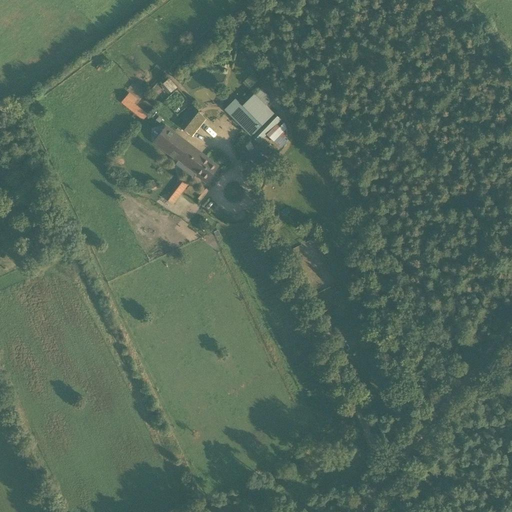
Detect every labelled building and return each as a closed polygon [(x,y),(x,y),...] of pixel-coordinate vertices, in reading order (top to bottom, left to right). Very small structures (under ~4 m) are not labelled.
[(251,74),(243,82),(249,88),(257,80),(251,74)] [(168,94),(175,87),(167,78),(159,85),(168,94)] [(147,114),(133,103),(137,99),(128,92),(119,103),(142,120),(147,114)] [(259,143),(266,136),(273,128),(266,122),(274,114),(255,95),(233,116),(245,128),(250,133),(249,134),(259,143)] [(201,104),(202,114),(219,112),(217,101),(201,104)] [(194,107),(183,121),(196,131),(205,120),(194,107)] [(294,113),(290,107),(285,110),(289,116),(294,113)] [(193,172),(205,158),(164,127),(153,142),(178,161),(193,172)] [(311,162),(318,157),(301,129),(293,134),(311,162)] [(262,153),(250,159),(254,167),(266,161),(262,153)] [(206,182),(217,167),(205,158),(193,172),(196,174),(206,182)] [(172,203),(185,188),(180,184),(167,199),(172,203)] [(31,231),(46,224),(33,197),(18,205),(31,231)]
